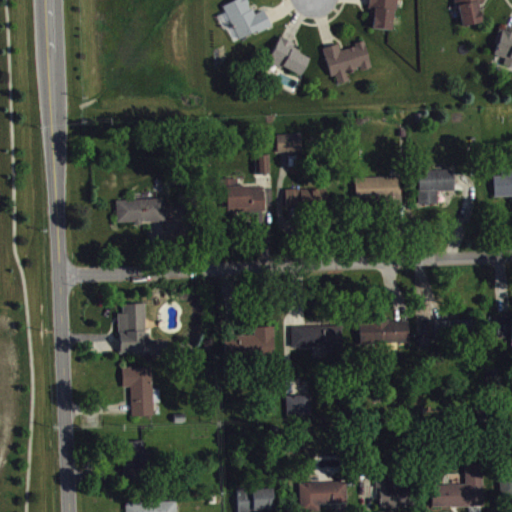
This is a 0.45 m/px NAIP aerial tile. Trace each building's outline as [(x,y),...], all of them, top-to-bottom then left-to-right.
[(241,43),(274,29),(266,12),(256,17),(248,0),(243,0),(224,9),(228,16),(221,19),(226,30),(234,27),(241,43)] [(398,0),(373,0),(371,31),(396,33),(398,0)] [(458,0),(463,29),(484,26),(480,4),(485,4),(484,0),(458,0)] [(511,34),(503,32),(495,57),(508,61),(505,71),(511,73),(511,34)] [(304,78),(312,60),(294,52),(297,46),(282,39),(271,64),(304,78)] [(326,51),(333,80),(338,79),(340,87),(351,84),(349,74),(363,71),(364,73),(373,71),(368,46),(342,52),(341,47),(326,51)] [(304,155),(303,137),(279,137),(280,155),(304,155)] [(272,157),(258,158),(258,177),(273,177),(272,157)] [(458,193),(457,172),(420,174),(421,209),(441,208),(440,194),(458,193)] [(359,205),(404,203),(404,179),(358,180),(359,205)] [(267,189),(240,189),(240,181),(222,182),(222,213),(267,213),(267,189)] [(118,203),(119,226),(168,225),(167,201),(118,203)] [(122,358),(171,357),(171,343),(149,344),(148,307),(125,307),(125,316),(121,316),(122,358)] [(511,341),(511,318),(498,319),(498,342),(511,341)] [(365,329),(369,329),(369,338),(374,338),(374,346),(412,345),(411,322),(365,323),(365,329)] [(437,322),(437,338),(473,337),(473,322),(437,322)] [(345,349),(344,328),(294,329),(294,350),(345,349)] [(276,359),(277,330),(257,330),(256,339),(227,339),(227,359),(276,359)] [(162,392),(155,392),(154,370),(124,371),(125,390),(133,390),(134,419),(156,418),(156,406),(162,405),(162,392)] [(289,419),(314,418),(314,397),(289,398),(289,419)] [(125,445),(127,484),(141,483),(141,474),(149,473),(148,444),(125,445)] [(436,488),(436,510),(486,509),(485,466),(467,467),(468,488),(436,488)] [(381,511),(411,510),(411,481),(394,481),(393,471),(380,471),(381,511)] [(511,473),(509,474),(509,483),(503,484),(503,497),(511,497),(511,473)] [(350,506),(349,485),(301,486),(301,511),(322,511),(322,506),(350,506)] [(239,511),(275,511),(275,491),(239,492),(239,511)]
